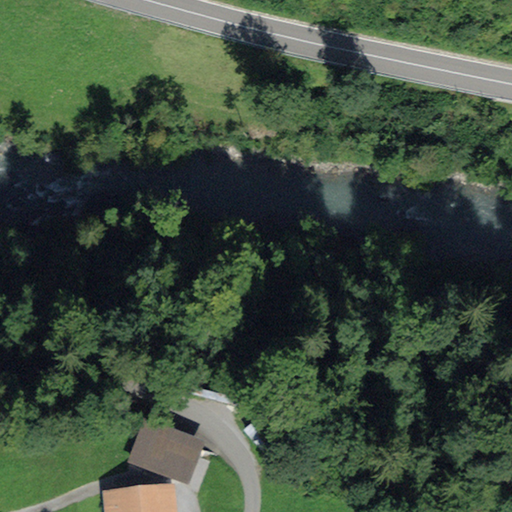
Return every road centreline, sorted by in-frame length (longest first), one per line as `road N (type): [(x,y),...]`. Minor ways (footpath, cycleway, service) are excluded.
road 1 (primary): [(511,84),(146,0)]
road 2 (unclassified): [(0,375),(144,399),(234,454),(259,495),(255,511)]
